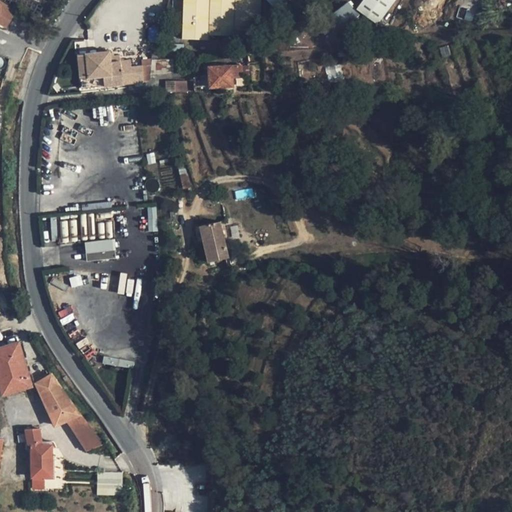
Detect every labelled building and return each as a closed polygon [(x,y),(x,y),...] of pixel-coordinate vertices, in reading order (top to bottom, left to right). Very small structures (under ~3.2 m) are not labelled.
[(184,0),(183,38),(219,40),(220,35),(234,35),(234,31),(259,32),(259,0),(184,0)] [(0,1),(0,23),(6,27),(15,10),(0,1)] [(332,16),(325,22),(332,30),(339,25),(342,29),(360,15),(350,1),(332,15),(332,16)] [(110,51),(77,54),(81,88),(144,82),(142,66),(131,67),(130,60),(121,61),(120,55),(110,57),(110,51)] [(156,59),(152,59),(151,74),(173,73),(173,62),(165,63),(156,59)] [(242,65),(210,66),(211,87),(234,86),(233,76),(243,76),(243,75),(248,75),(247,65),(242,65)] [(179,81),(165,87),(166,92),(192,92),(191,81),(179,81)] [(221,222),(201,226),(205,241),(209,262),(229,258),(221,222)] [(195,227),(198,242),(205,241),(201,226),(195,227)] [(114,239),(84,242),(86,260),(115,258),(114,239)] [(19,342),(0,347),(0,383),(3,393),(32,385),(19,342)] [(51,374),(36,383),(55,425),(67,420),(80,414),(51,374)] [(80,414),(67,420),(86,450),(102,444),(80,414)] [(47,444),(47,441),(42,441),(40,428),(25,429),(28,444),(32,444),(32,476),(44,476),(52,476),(52,457),(52,444),(47,444)] [(123,472),(96,472),(96,495),(122,495),(123,472)]
